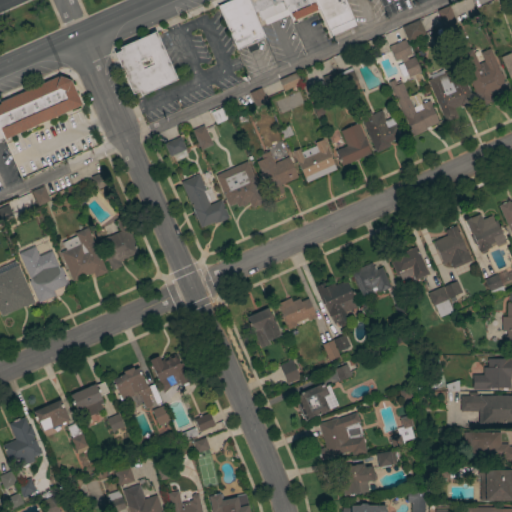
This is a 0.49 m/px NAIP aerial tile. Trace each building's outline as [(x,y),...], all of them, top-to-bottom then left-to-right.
[(248,0),(255,18),(264,36),(236,49),(217,4),(226,0),(248,0)] [(281,0),(288,14),(265,24),(263,19),(260,20),(258,16),(255,18),(248,0),(281,0)] [(315,0),(326,25),(323,27),(324,29),(319,31),(318,29),(306,34),(307,37),(303,39),(302,36),(299,38),(288,14),(281,0),(315,0)] [(343,0),(355,24),(331,35),(326,25),(315,0),(343,0)] [(456,22),(445,28),(437,10),(448,5),(456,22)] [(407,41),(401,26),(419,19),(425,33),(407,41)] [(155,31),(176,79),(140,95),(138,91),(132,93),(114,53),(120,50),(119,47),(155,31)] [(388,46),(404,39),(411,54),(406,56),(407,59),(414,56),(420,71),(408,77),(407,74),(401,76),(396,66),(402,63),(400,58),(395,61),(388,46)] [(500,74),(502,74),(503,78),(507,88),(488,96),(490,101),(480,105),(458,54),(462,53),(461,52),(467,49),(468,50),(471,48),(478,63),(483,61),(480,52),(489,48),(500,74)] [(511,79),(511,77),(509,78),(499,57),(511,51),(511,79)] [(359,88),(347,93),(338,72),(340,72),(339,71),(348,67),(348,68),(351,67),(359,88)] [(336,70),(341,81),(327,87),(322,76),(336,70)] [(427,80),(446,71),(449,79),(461,74),(474,101),(459,107),(459,106),(453,108),(457,116),(445,122),(427,80)] [(295,72),(300,83),(283,91),(278,80),(295,72)] [(0,128),(0,100),(59,75),(60,76),(61,74),(68,76),(68,79),(70,79),(81,104),(4,138),(0,128)] [(413,136),(404,116),(403,117),(388,82),(394,79),(396,82),(400,81),(400,82),(401,82),(408,97),(417,93),(421,103),(429,100),(431,105),(430,105),(438,122),(426,127),(427,130),(413,136)] [(267,101),(255,107),(248,92),(260,87),(267,101)] [(208,111),(221,105),(226,117),(213,123),(208,111)] [(374,152),(358,113),(369,109),(371,114),(381,110),(383,115),(382,116),(384,120),(392,117),(401,137),(388,142),(390,145),(374,152)] [(341,166),(334,150),(345,145),(339,130),(357,122),(364,138),(365,138),(367,142),(365,143),(370,153),(341,166)] [(212,144),(200,150),(191,130),(203,124),(212,144)] [(163,143),(179,136),(185,149),(169,156),(163,143)] [(305,182),(292,151),(298,148),(299,151),(314,145),(313,142),(322,139),(335,169),(305,182)] [(255,160),(261,158),(259,154),(269,150),(274,162),(287,155),(297,177),(280,184),(283,192),(277,195),(273,187),(267,190),(256,163),(255,160)] [(246,161),(263,198),(231,212),(214,175),(246,161)] [(103,171),(109,184),(96,189),(90,177),(103,171)] [(191,208),(192,208),(189,202),(188,202),(179,181),(198,173),(205,190),(203,191),(209,204),(220,199),(228,217),(214,223),(213,222),(200,227),(191,208)] [(50,200),(38,206),(31,191),(43,186),(50,200)] [(511,238),(497,205),(508,200),(509,202),(511,200),(511,238)] [(0,207),(8,204),(13,216),(0,222),(0,207)] [(505,242),(496,247),(494,244),(490,246),(491,247),(485,250),(486,252),(482,254),(481,251),(479,252),(475,243),(473,244),(470,236),(471,236),(464,220),(479,213),(482,219),(491,215),(493,221),(495,220),(505,242)] [(433,241),(446,235),(444,230),(448,229),(447,227),(452,225),(452,227),(455,225),(458,232),(466,251),(467,250),(471,260),(452,268),(449,261),(443,264),(433,241)] [(59,252),(65,249),(62,242),(76,236),(74,233),(87,227),(106,271),(95,276),(93,273),(89,274),(89,273),(72,281),(59,252)] [(97,240),(108,235),(109,236),(127,228),(134,242),(132,243),(137,252),(119,260),(121,265),(111,270),(97,240)] [(55,295),(38,302),(28,280),(30,280),(18,253),(34,246),(38,256),(50,250),(58,267),(60,266),(68,283),(53,290),(55,295)] [(428,274),(414,280),(412,275),(401,280),(398,273),(395,275),(388,258),(416,246),(428,274)] [(350,271),(371,262),(372,266),(374,265),(376,269),(381,267),(389,287),(377,292),(376,290),(361,297),(350,271)] [(484,279),(496,273),(504,291),(492,297),(484,279)] [(34,302),(24,307),(24,305),(1,316),(0,313),(0,283),(11,279),(12,281),(23,277),(34,302)] [(314,286),(324,282),(326,286),(333,283),(334,285),(346,280),(357,306),(344,311),(348,321),(347,322),(348,323),(340,327),(339,325),(338,326),(336,322),(333,324),(324,303),(322,304),(314,286)] [(442,287),(456,280),(461,292),(454,295),(456,300),(451,302),(449,297),(448,298),(442,287)] [(427,293),(442,286),(447,299),(446,299),(449,306),(437,312),(434,305),(433,306),(427,293)] [(276,303),(289,298),(291,301),(298,298),(299,301),(307,298),(316,317),(308,320),(306,317),(295,323),(296,325),(287,329),(276,303)] [(394,306),(407,300),(412,311),(398,317),(394,306)] [(511,344),(503,344),(503,335),(506,335),(506,330),(501,330),(501,316),(506,316),(506,303),(511,303),(511,344)] [(266,307),(273,321),(280,335),(259,345),(246,317),(266,307)] [(332,339),(343,334),(349,346),(337,351),(332,339)] [(321,344),(322,344),(321,342),(330,339),(330,340),(332,339),(339,356),(328,360),(321,344)] [(157,389),(161,387),(148,358),(157,354),(160,360),(174,354),(178,363),(184,360),(188,368),(185,369),(190,380),(189,381),(190,383),(183,386),(182,384),(181,385),(181,386),(181,388),(180,389),(174,393),(173,393),(171,394),(168,399),(166,401),(164,402),(162,403),(157,389)] [(471,389),(472,374),(482,374),(482,367),(487,367),(487,358),(511,358),(511,370),(509,370),(509,388),(506,388),(506,389),(501,389),(501,388),(488,388),(488,389),(471,389)] [(279,365),(291,359),(299,377),(287,383),(279,365)] [(351,374),(338,381),(333,369),(346,363),(351,374)] [(123,374),(122,372),(136,365),(141,376),(142,376),(147,387),(148,386),(151,394),(148,395),(153,407),(148,409),(147,407),(145,408),(137,392),(134,394),(135,394),(122,401),(117,390),(116,390),(111,380),(123,374)] [(94,384),(95,385),(103,382),(108,392),(100,396),(102,402),(100,403),(102,408),(96,410),(96,412),(81,419),(77,410),(76,410),(69,395),(94,384)] [(293,396),(323,382),(328,394),(322,397),(329,410),(318,415),(317,414),(304,420),(293,396)] [(398,389),(410,386),(412,397),(400,399),(398,389)] [(511,423),(478,423),(478,411),(460,411),(460,395),(468,395),(468,392),(476,392),(476,395),(511,395),(511,423)] [(59,399),(68,419),(51,428),(50,427),(41,431),(32,411),(59,399)] [(169,420),(157,425),(151,410),(163,405),(169,420)] [(199,431),(193,418),(208,412),(214,425),(199,431)] [(362,436),(365,452),(351,455),(350,451),(344,452),(321,459),(318,449),(325,447),(318,423),(336,418),(336,419),(355,412),(359,421),(344,427),(347,438),(362,436)] [(117,413),(123,426),(111,431),(106,419),(117,413)] [(34,435),(32,436),(34,440),(34,439),(39,449),(39,448),(41,451),(39,451),(40,453),(32,456),(34,460),(21,466),(19,462),(10,466),(1,445),(14,439),(8,424),(13,421),(12,420),(19,416),(20,418),(24,416),(28,425),(30,424),(34,435)] [(398,417),(399,428),(408,426),(407,416),(398,417)] [(70,438),(72,437),(66,426),(75,422),(88,448),(77,453),(70,438)] [(180,442),(177,435),(194,427),(197,434),(180,442)] [(511,462),(500,462),(500,457),(499,457),(499,456),(493,456),(493,459),(470,459),(470,442),(463,442),(463,432),(500,432),(500,443),(507,443),(507,446),(511,446),(511,462)] [(399,434),(402,444),(391,447),(388,437),(399,434)] [(195,453),(192,441),(205,437),(208,449),(195,453)] [(377,467),(375,454),(393,450),(395,462),(391,463),(391,464),(377,467)] [(342,495),(338,467),(363,463),(364,467),(371,466),(372,474),(375,473),(376,479),(366,481),(368,491),(342,495)] [(118,486),(113,472),(129,467),(133,480),(118,486)] [(434,467),(447,467),(447,478),(434,478),(434,467)] [(479,470),(511,470),(511,500),(480,500),(479,470)] [(4,489),(0,480),(0,475),(9,471),(14,484),(4,489)] [(35,490),(30,492),(31,494),(22,498),(16,483),(30,477),(35,490)] [(118,490),(125,508),(113,511),(111,504),(109,504),(106,494),(118,490)] [(201,511),(171,511),(167,493),(178,490),(181,503),(188,501),(188,500),(191,499),(191,495),(193,495),(193,494),(195,493),(195,494),(198,494),(201,511)] [(406,490),(428,490),(428,503),(423,503),(423,511),(410,511),(410,502),(406,502),(406,490)] [(248,511),(211,511),(208,496),(221,493),(222,497),(244,492),(248,511)] [(8,508),(19,504),(15,494),(3,498),(8,508)] [(128,511),(126,504),(156,494),(161,511),(128,511)] [(46,511),(42,500),(53,496),(59,511),(46,511)] [(341,511),(341,508),(350,508),(350,505),(359,505),(360,503),(366,503),(367,505),(384,505),(384,511),(387,511),(386,511),(341,511)]
